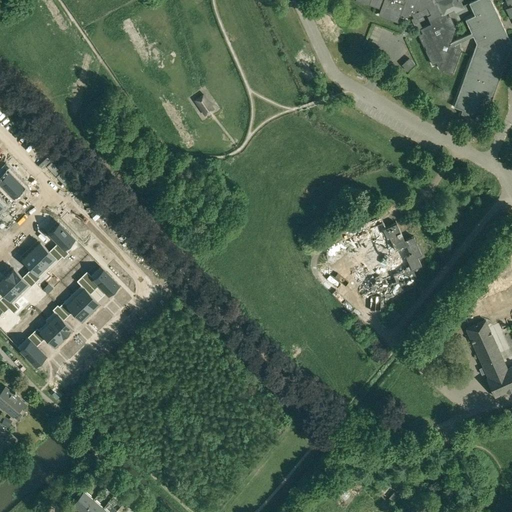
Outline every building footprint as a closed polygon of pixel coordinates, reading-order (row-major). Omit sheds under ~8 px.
[(202,111),(212,104),(204,93),(194,100),(202,111)] [(6,168),(0,173),(0,191),(0,192),(5,187),(13,196),(23,186),(6,168)] [(60,223),(49,233),(58,242),(53,246),(62,256),(64,257),(69,253),(67,251),(77,241),(60,223)] [(40,242),(31,251),(49,269),(62,256),(53,246),(49,251),(40,242)] [(31,251),(23,259),(31,268),(27,273),(36,282),(49,269),(31,251)] [(87,271),(82,276),(95,289),(100,285),(106,292),(108,293),(118,284),(101,266),(91,275),(87,271)] [(14,268),(5,277),(22,295),(36,282),(27,273),(22,277),(14,268)] [(81,285),(73,293),(90,311),(99,302),(97,301),(90,294),(95,289),(82,276),(77,280),(81,285)] [(0,279),(0,278),(0,289),(4,294),(0,298),(9,308),(14,313),(19,308),(14,303),(22,295),(5,277),(1,280),(0,279)] [(73,293),(59,306),(68,315),(73,311),(81,320),(90,311),(73,293)] [(0,316),(9,308),(0,298),(0,316)] [(54,311),(46,319),(63,337),(72,328),(64,319),(68,315),(59,306),(57,304),(53,309),(54,311)] [(393,308),(386,317),(394,323),(401,315),(393,308)] [(37,327),(32,332),(41,341),(46,337),(54,346),(63,337),(46,319),(45,319),(47,321),(39,329),(37,327)] [(32,332),(18,346),(35,364),(45,354),(37,346),(41,341),(32,332)] [(1,392),(0,390),(0,405),(13,417),(24,403),(19,398),(20,397),(16,394),(17,393),(15,392),(14,393),(13,391),(12,393),(5,387),(1,392)] [(12,420),(5,417),(2,424),(8,427),(12,420)] [(5,450),(10,444),(5,440),(0,446),(5,450)] [(100,472),(96,476),(106,484),(110,480),(100,472)] [(110,480),(106,484),(116,492),(119,488),(110,480)] [(119,488),(116,492),(125,500),(129,496),(119,488)] [(84,491),(73,504),(83,511),(94,499),(84,491)] [(129,496),(125,500),(135,508),(135,509),(139,505),(129,496)] [(94,499),(83,511),(82,511),(99,511),(103,507),(94,499)]
